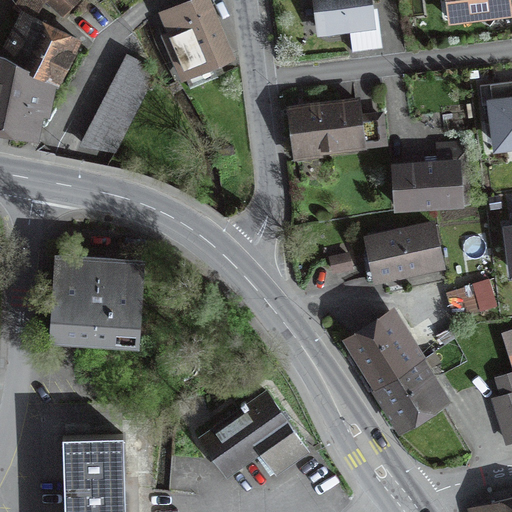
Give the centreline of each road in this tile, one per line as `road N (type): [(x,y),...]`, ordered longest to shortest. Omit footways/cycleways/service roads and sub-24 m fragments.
road 1 (secondary): [(33,176),(182,224),(216,245),(287,323)]
road 2 (residential): [(0,448),(16,386),(33,176)]
road 3 (residential): [(257,82),(511,51)]
road 4 (residential): [(287,323),(257,82)]
road 5 (secondary): [(287,323),(382,475),(409,503)]
road 6 (residential): [(155,0),(112,36),(61,120)]
